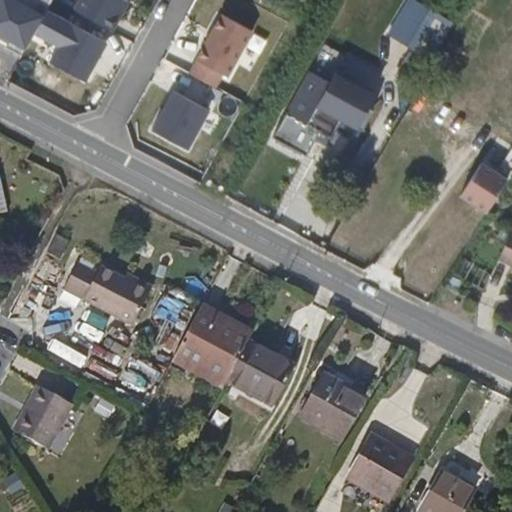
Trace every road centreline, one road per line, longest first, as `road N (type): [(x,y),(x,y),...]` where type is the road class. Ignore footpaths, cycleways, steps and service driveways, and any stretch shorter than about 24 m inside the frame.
road 1 (tertiary): [(96,155),(511,366)]
road 2 (residential): [(96,155),(178,0)]
